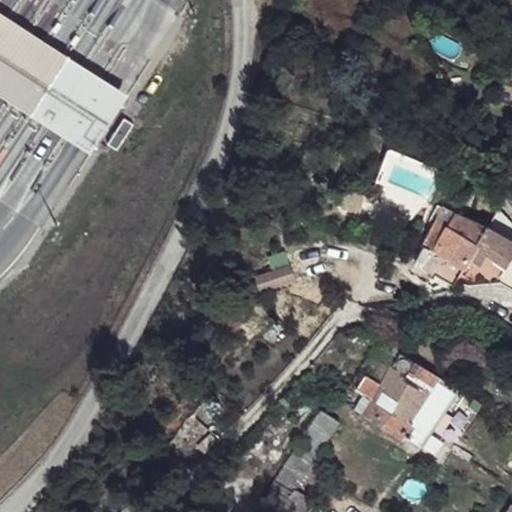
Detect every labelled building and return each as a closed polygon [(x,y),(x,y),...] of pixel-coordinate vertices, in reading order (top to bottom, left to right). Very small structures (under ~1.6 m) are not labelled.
[(0,94),(91,153),(127,96),(0,14),(0,94)] [(468,269),(474,259),(490,226),(443,204),(424,244),(444,256),(468,269)] [(511,262),(511,241),(490,226),(474,259),(484,266),(489,255),(511,265),(511,262)] [(435,274),(444,256),(424,244),(415,264),(435,274)] [(256,267),(259,286),(293,281),(291,262),(256,267)] [(355,393),(369,400),(361,416),(365,419),(403,439),(416,424),(441,375),(399,351),(380,384),(366,376),(355,393)] [(457,386),(441,375),(416,424),(432,433),(457,386)] [(320,411),(273,485),(294,498),(340,423),(320,411)] [(416,424),(403,439),(422,450),(432,433),(416,424)] [(273,485),(257,510),(259,511),(305,511),(308,508),(294,498),(273,485)]
